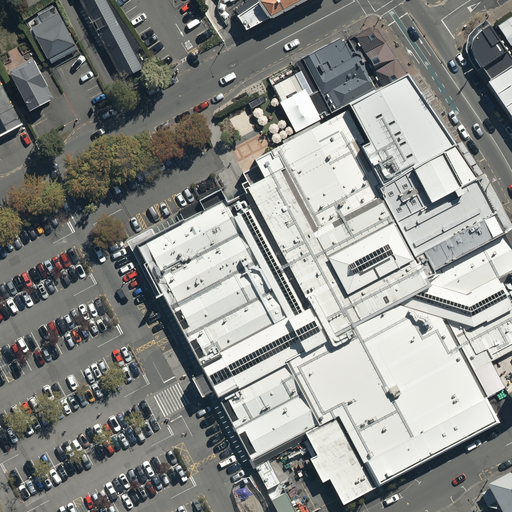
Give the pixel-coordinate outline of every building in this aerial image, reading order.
[(145,74),(105,0),(79,0),(125,84),(145,74)] [(253,0),(254,1),(235,14),(237,23),(247,30),(300,0),(253,0)] [(78,53),(55,10),(29,24),(52,67),(78,53)] [(511,17),(499,26),(508,39),(511,36),(511,17)] [(492,81),(511,67),(511,56),(490,25),(481,32),(475,39),(473,50),(477,59),(492,81)] [(345,40),(340,38),(303,57),(312,75),(310,76),(332,118),(386,89),(409,77),(378,30),(368,28),(345,40)] [(13,76),(32,113),(52,102),(46,90),(50,88),(34,58),(11,69),(14,75),(13,76)] [(511,110),(511,67),(492,81),(511,110)] [(303,87),(294,71),(273,83),(281,99),(303,87)] [(182,223),(137,246),(153,276),(162,292),(170,308),(178,322),(201,365),(210,382),(217,394),(234,425),(252,459),(306,430),(343,499),(499,420),(487,395),(502,387),(487,361),(491,359),(511,347),(511,245),(493,209),(479,181),(467,164),(454,143),(443,127),(430,107),(425,101),(422,96),(421,95),(409,77),(386,89),(344,112),(346,115),(276,152),(256,162),(258,166),(243,174),(247,181),(242,184),(245,191),(237,196),(227,200),(205,211),(185,221),(182,223)] [(0,141),(25,129),(0,81),(0,141)] [(511,511),(511,473),(485,488),(497,511),(511,511)] [(298,511),(287,491),(272,499),(279,511),(298,511)]
